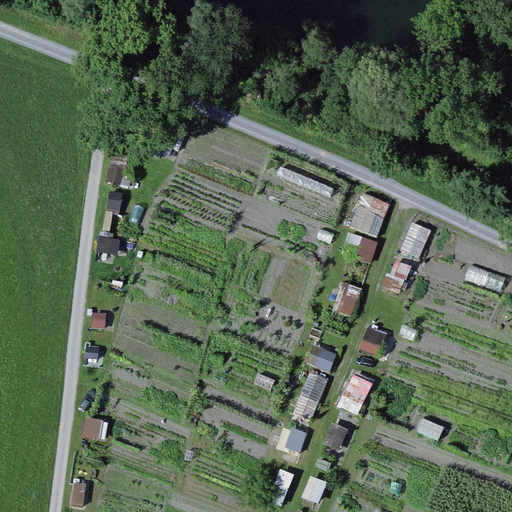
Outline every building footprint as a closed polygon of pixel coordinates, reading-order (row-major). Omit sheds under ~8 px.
[(176,140),(145,127),(137,146),(168,159),(176,140)] [(107,182),(122,187),(131,156),(116,151),(107,182)] [(122,195),(108,192),(104,213),(117,216),(122,195)] [(376,241),(388,208),(358,197),(346,231),(376,241)] [(429,234),(410,225),(398,253),(416,261),(429,234)] [(120,236),(100,234),(97,259),(117,261),(120,236)] [(375,245),(360,240),(346,235),(341,251),(356,256),(354,261),(369,266),(375,245)] [(408,269),(394,264),(386,285),(399,290),(408,269)] [(359,291),(340,284),(330,313),(350,319),(359,291)] [(101,333),(103,317),(91,316),(90,332),(101,333)] [(384,336),(366,329),(357,353),(375,360),(384,336)] [(96,364),(97,348),(86,347),(84,363),(96,364)] [(334,354),(319,349),(312,368),(327,373),(334,354)] [(327,385),(308,377),(292,416),(312,424),(327,385)] [(370,388),(351,379),(337,409),(356,418),(370,388)] [(100,424),(82,421),(79,439),(97,441),(100,424)] [(329,427),(321,448),(338,454),(345,432),(329,427)] [(303,444),(281,435),(273,457),(295,466),(303,444)] [(288,478),(276,474),(265,504),(277,509),(288,478)] [(85,511),(89,482),(74,479),(70,508),(85,511)] [(324,487),(309,481),(301,503),(316,509),(324,487)]
